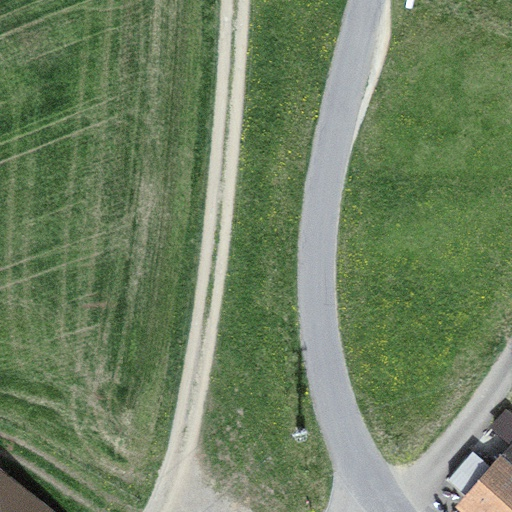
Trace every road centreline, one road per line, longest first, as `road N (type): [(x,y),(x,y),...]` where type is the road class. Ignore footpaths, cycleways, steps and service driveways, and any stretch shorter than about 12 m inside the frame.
road 1 (unclassified): [(367,0),(319,202),(316,266),(324,381),(342,435),(384,504)]
road 2 (track): [(159,511),(172,494),(201,345),(237,0)]
road 3 (residential): [(384,504),(461,431),(511,353)]
